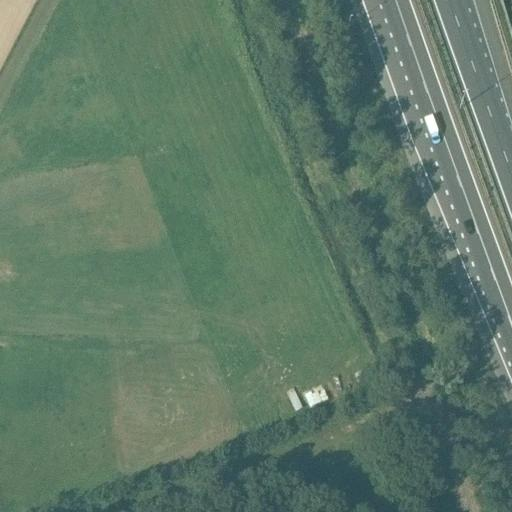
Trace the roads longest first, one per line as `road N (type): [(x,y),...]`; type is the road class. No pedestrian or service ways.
road 1 (motorway): [(394,0),(511,326)]
road 2 (motorway): [(511,178),(449,0)]
road 3 (track): [(318,450),(144,511)]
